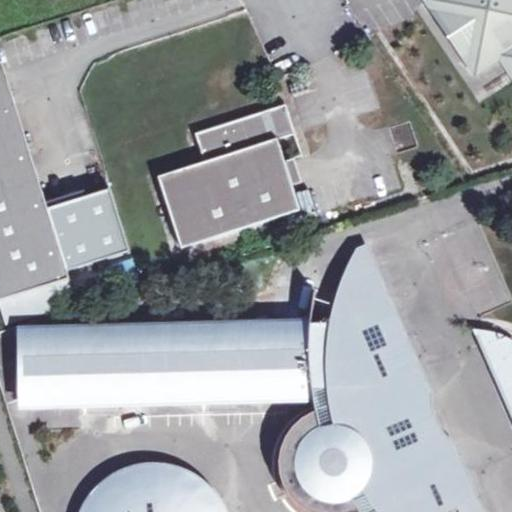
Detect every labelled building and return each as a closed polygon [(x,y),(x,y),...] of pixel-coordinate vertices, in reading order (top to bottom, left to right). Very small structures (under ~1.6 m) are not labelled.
[(511,0),(430,0),(477,71),(503,55),(511,68),(511,0)] [(6,61),(0,63),(0,295),(2,300),(73,277),(71,271),(6,61)] [(283,137),(292,133),(297,121),(290,100),(285,102),(199,131),(209,160),(163,176),(188,247),(307,207),(283,137)] [(316,391),(318,402),(321,413),(324,431),(321,433),(318,435),(312,440),(310,442),(308,446),(306,449),(303,456),(302,463),(302,471),(304,478),(305,482),(307,485),(309,488),(311,491),(314,494),(316,496),(319,498),(326,502),(330,503),(333,504),(337,504),(341,504),(345,504),(348,503),(352,502),(355,501),(363,511),(480,511),(478,505),(475,506),(473,501),(476,499),(459,461),(456,463),(453,456),(452,456),(446,451),(441,446),(436,440),(432,434),(428,427),(426,420),(424,412),(423,405),(422,397),(422,390),(424,389),(421,384),(424,382),(407,344),(404,345),(402,339),(404,338),(388,300),(386,300),(383,296),(386,295),(370,257),(366,258),(364,253),(355,269),(348,287),(343,305),(339,324),(224,327),(224,330),(188,331),(188,328),(105,330),(104,333),(70,334),(70,331),(27,332),(28,398),(316,391)] [(511,339),(504,338),(498,338),(491,339),(478,343),(511,420),(511,339)] [(316,391),(28,398),(28,409),(318,402),(316,391)] [(230,511),(229,508),(224,500),(218,492),(209,484),(201,478),(192,473),(182,470),(173,467),(163,465),(152,466),(144,467),(136,469),(126,472),(116,477),(107,484),(98,492),(93,500),(87,510),(85,511),(230,511)]
